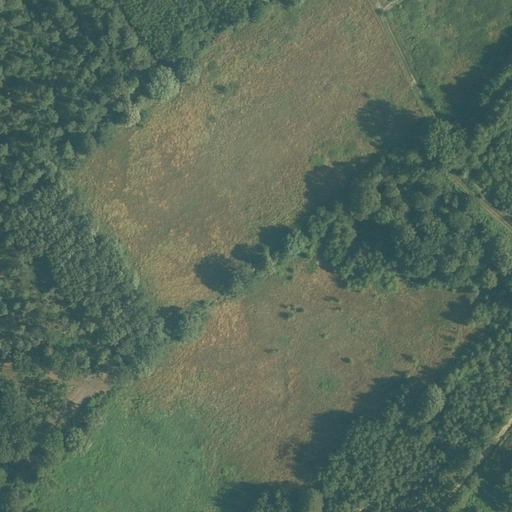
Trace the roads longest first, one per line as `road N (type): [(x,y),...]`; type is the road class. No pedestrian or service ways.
road 1 (track): [(379,0),(438,126),(437,167),(511,232)]
road 2 (track): [(435,511),(511,416)]
